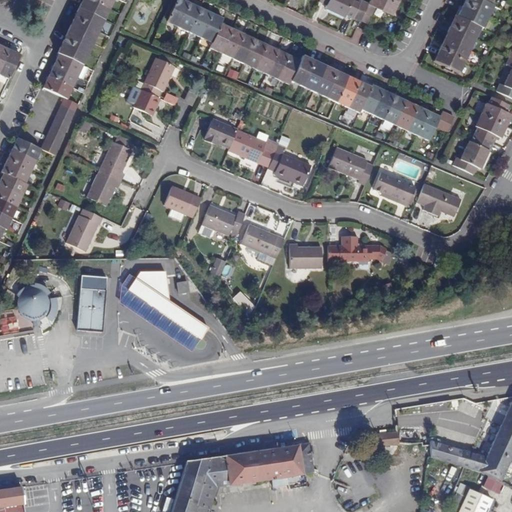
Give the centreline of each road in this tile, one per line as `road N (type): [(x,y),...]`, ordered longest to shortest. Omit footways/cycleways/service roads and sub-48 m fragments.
road 1 (primary): [(511,334),(0,424)]
road 2 (primary): [(0,458),(511,369)]
road 3 (residential): [(459,253),(357,213),(294,210),(166,153)]
road 4 (residential): [(394,63),(251,0)]
